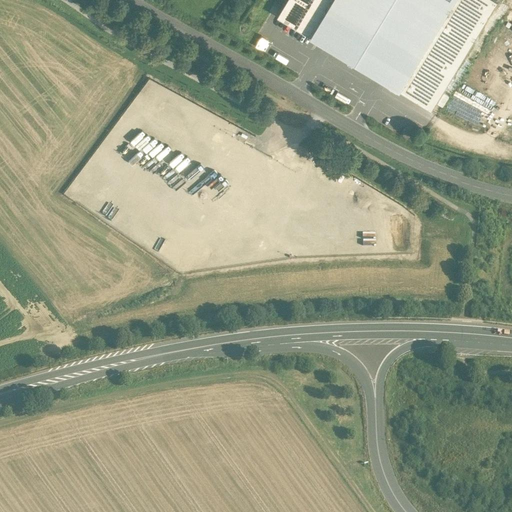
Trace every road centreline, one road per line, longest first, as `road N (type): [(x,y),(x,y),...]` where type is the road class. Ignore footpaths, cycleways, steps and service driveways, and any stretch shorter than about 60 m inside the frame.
road 1 (track): [(369,511),(273,376),(235,373),(156,387),(0,425)]
road 2 (tertiary): [(130,0),(407,159),(511,193)]
road 3 (primary): [(272,337),(0,399)]
road 4 (primary): [(437,334),(272,337)]
road 5 (track): [(186,74),(298,133),(322,112)]
road 6 (track): [(60,0),(186,74)]
road 7 (primary): [(373,393),(382,473),(404,511)]
road 8 (primary): [(272,337),(338,352),(363,372),(373,393)]
